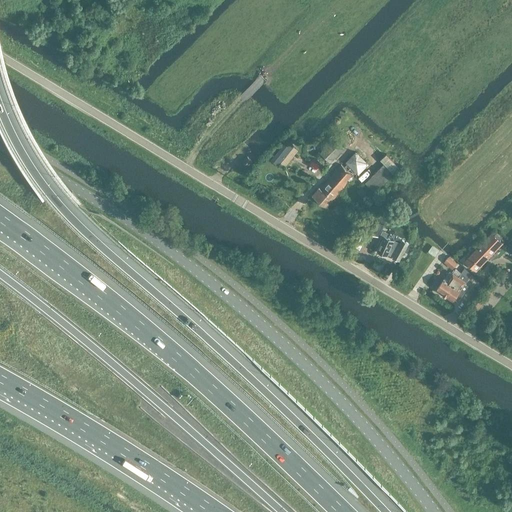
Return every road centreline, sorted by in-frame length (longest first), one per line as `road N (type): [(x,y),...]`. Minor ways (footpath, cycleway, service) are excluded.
road 1 (secondary): [(435,511),(340,399),(250,313),(154,239),(0,144)]
road 2 (motorway): [(384,511),(55,195),(0,99)]
road 3 (motorway): [(342,511),(140,326),(0,218)]
road 4 (motorway): [(0,276),(281,511)]
road 5 (tertiary): [(0,55),(290,232)]
road 6 (tertiary): [(511,366),(290,232)]
road 7 (motorway): [(0,378),(214,511)]
